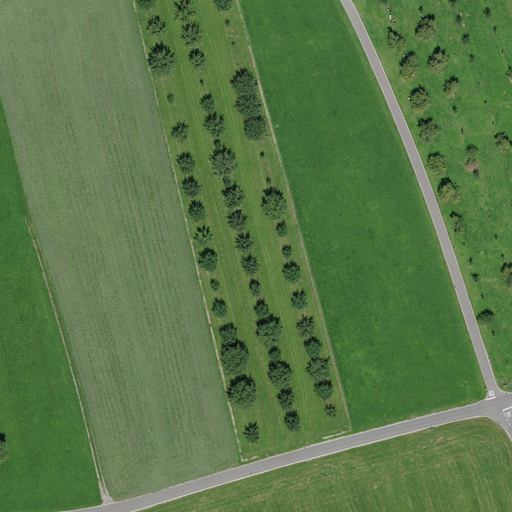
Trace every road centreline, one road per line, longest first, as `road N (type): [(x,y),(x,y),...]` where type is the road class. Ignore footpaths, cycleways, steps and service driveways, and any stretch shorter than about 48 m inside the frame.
road 1 (unclassified): [(344,0),(434,207),(499,404)]
road 2 (unclassified): [(499,404),(102,511)]
